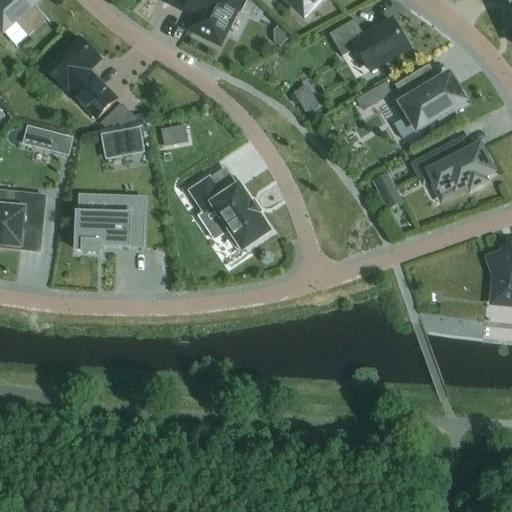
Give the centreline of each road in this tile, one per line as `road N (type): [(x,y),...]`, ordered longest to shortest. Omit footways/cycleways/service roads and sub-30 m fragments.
road 1 (residential): [(87,0),(234,111),(278,171),(320,282)]
road 2 (residential): [(0,301),(72,311),(175,309),(320,282)]
road 3 (residential): [(320,282),(511,217)]
road 4 (residential): [(511,81),(470,34),(422,0)]
